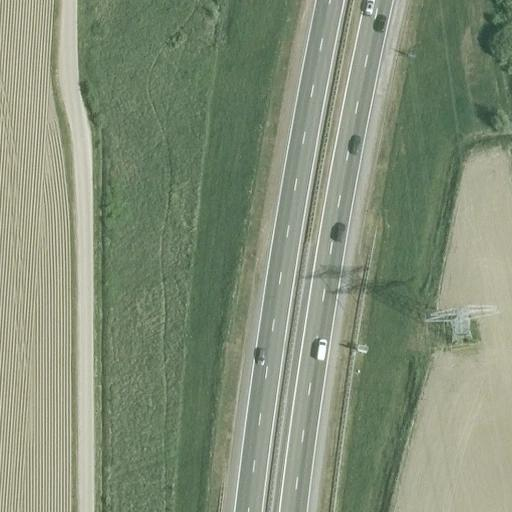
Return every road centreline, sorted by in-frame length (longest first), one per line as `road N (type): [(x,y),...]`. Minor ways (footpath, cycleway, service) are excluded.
road 1 (trunk): [(292,511),(379,0)]
road 2 (trunk): [(330,0),(249,511)]
road 3 (unclassified): [(83,511),(80,128),(62,56),(66,0)]
